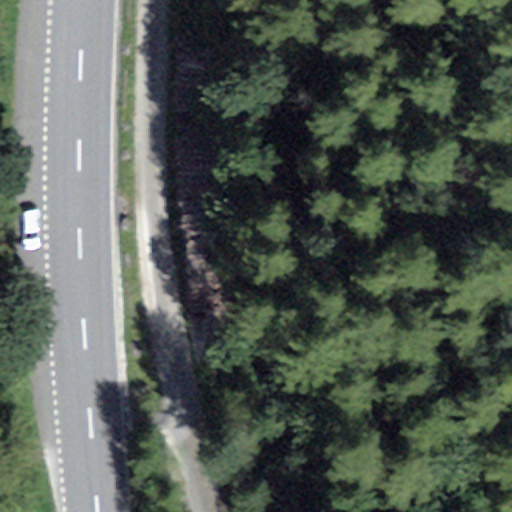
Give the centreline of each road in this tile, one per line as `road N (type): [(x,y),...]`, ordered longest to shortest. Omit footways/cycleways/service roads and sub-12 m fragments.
road 1 (track): [(158,0),(158,262),(212,511)]
road 2 (secondary): [(83,0),(82,336),(96,511)]
